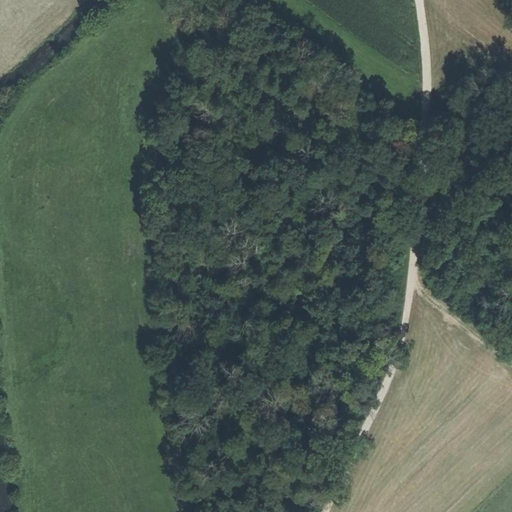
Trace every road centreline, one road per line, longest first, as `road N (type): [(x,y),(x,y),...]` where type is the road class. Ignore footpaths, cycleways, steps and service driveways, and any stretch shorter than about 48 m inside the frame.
road 1 (track): [(324,511),(387,386),(413,273),(426,151),(418,0)]
road 2 (track): [(511,364),(413,273)]
